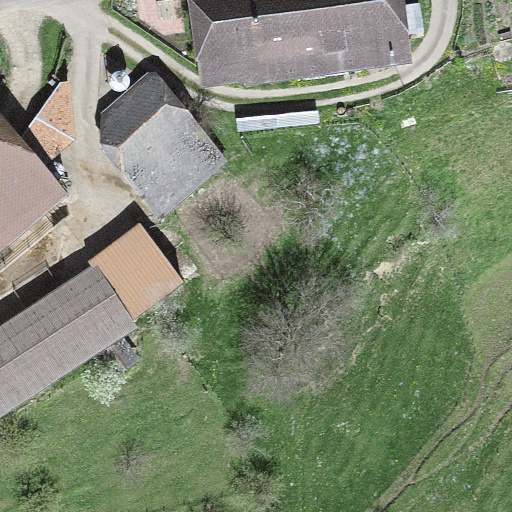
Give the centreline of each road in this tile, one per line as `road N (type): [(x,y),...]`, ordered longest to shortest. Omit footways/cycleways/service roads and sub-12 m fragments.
road 1 (track): [(442,0),(441,27),(407,76),(348,94),(251,100),(196,92),(81,20),(74,0)]
road 2 (track): [(81,20),(85,209),(62,267),(0,311)]
road 3 (track): [(17,0),(24,57),(7,121)]
